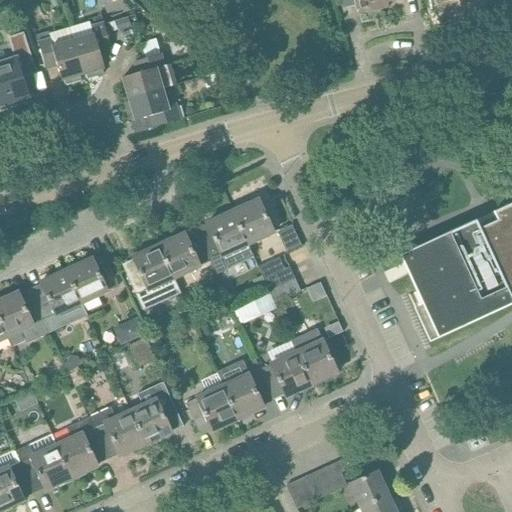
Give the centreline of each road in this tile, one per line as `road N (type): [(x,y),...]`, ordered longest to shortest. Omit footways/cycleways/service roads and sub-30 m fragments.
road 1 (residential): [(396,395),(274,123)]
road 2 (residential): [(142,511),(396,395)]
road 3 (tertiary): [(274,123),(511,60)]
road 4 (residential): [(0,263),(154,196),(166,179),(162,155)]
road 5 (residential): [(123,168),(103,107),(0,140)]
road 6 (tertiary): [(0,205),(123,168)]
